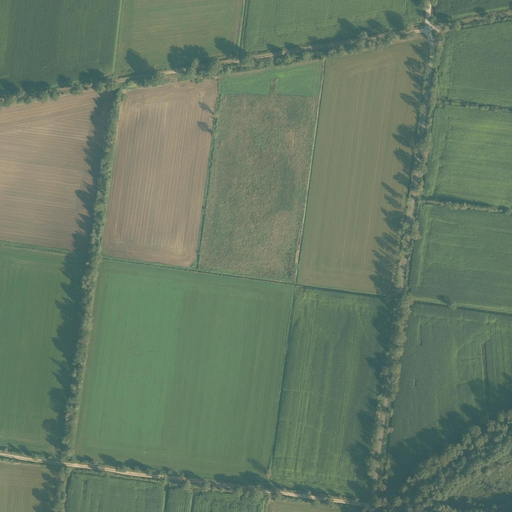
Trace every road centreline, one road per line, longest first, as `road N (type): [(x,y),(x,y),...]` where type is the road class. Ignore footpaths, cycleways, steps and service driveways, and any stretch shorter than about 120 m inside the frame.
road 1 (unclassified): [(432,46),(371,506)]
road 2 (track): [(415,32),(0,102)]
road 3 (track): [(0,455),(371,506)]
